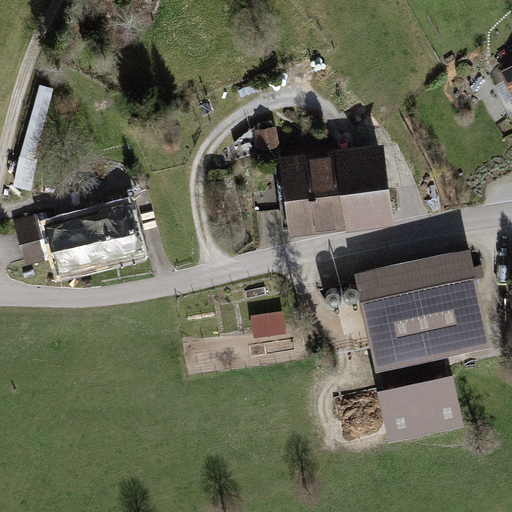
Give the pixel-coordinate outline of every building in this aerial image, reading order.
[(511,64),(500,71),(511,92),(511,64)] [(274,126),(254,128),(256,149),(276,147),(274,126)] [(385,142),(280,155),(291,235),(396,223),(385,142)] [(20,157),(13,186),(32,190),(38,161),(20,157)] [(103,207),(117,261),(144,254),(128,190),(104,196),(106,206),(103,207)] [(59,275),(117,261),(103,207),(50,221),(47,211),(14,220),(26,265),(54,258),(59,275)] [(358,274),(379,367),(487,343),(467,250),(358,274)] [(255,316),(258,333),(280,328),(276,311),(255,316)] [(452,380),(384,395),(392,434),(460,420),(452,380)]
